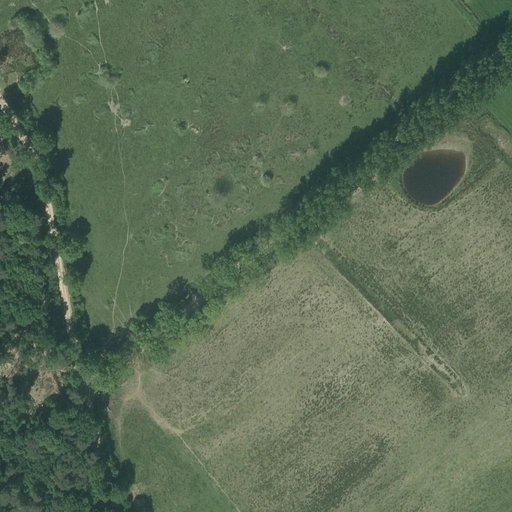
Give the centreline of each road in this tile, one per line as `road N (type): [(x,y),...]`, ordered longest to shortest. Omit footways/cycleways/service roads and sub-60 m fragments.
road 1 (track): [(86,393),(511,43)]
road 2 (track): [(0,104),(39,170),(82,378)]
road 3 (track): [(86,393),(116,511)]
